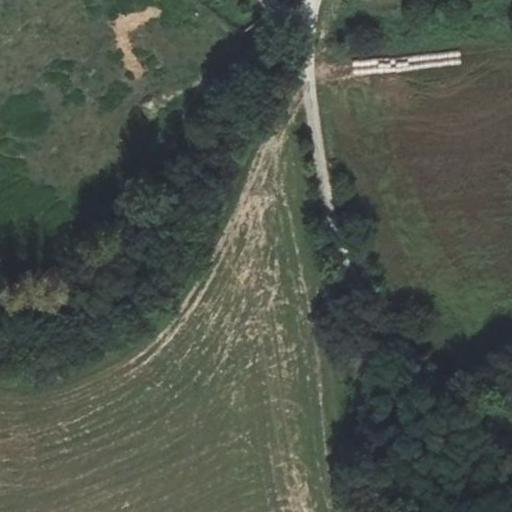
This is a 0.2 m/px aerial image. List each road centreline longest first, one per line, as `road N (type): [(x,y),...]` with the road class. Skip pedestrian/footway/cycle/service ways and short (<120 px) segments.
road 1 (unclassified): [(511,482),(410,376),(352,285),(326,201),(308,85),(312,0)]
road 2 (track): [(158,134),(223,64),(279,26),(307,22)]
